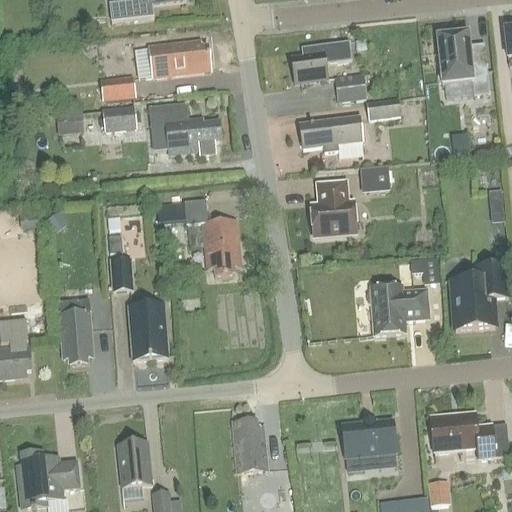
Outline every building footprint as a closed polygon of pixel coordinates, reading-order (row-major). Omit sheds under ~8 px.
[(184,0),(138,0),(139,6),(108,10),(111,27),(153,22),(152,10),(185,6),(184,0)] [(471,72),(470,71),(467,38),(437,41),(442,89),(472,86),(473,100),(489,98),(486,70),(471,72)] [(207,50),(200,50),(199,45),(149,51),(153,81),(203,75),(203,69),(209,69),(207,50)] [(325,66),(353,62),(351,48),(299,55),(301,63),(290,64),(293,89),(328,84),(325,66)] [(365,79),(334,83),(337,103),(367,100),(365,79)] [(100,85),(103,106),(136,102),(134,81),(100,85)] [(20,90),(7,91),(9,112),(22,110),(20,90)] [(399,105),(366,109),(368,125),(401,121),(399,105)] [(187,108),(148,112),(150,134),(166,132),(168,153),(169,158),(196,156),(198,160),(213,158),(211,146),(221,145),(218,125),(202,127),(201,122),(188,124),(187,108)] [(105,137),(137,133),(135,110),(102,113),(105,137)] [(64,114),(63,136),(88,137),(89,115),(64,114)] [(302,155),(323,153),(323,158),(337,157),(336,151),(362,147),(359,122),(299,130),(302,155)] [(361,198),(388,196),(386,173),(359,175),(361,198)] [(345,209),(343,189),(318,191),(320,212),(310,212),(313,242),(355,238),(353,209),(345,209)] [(501,195),(489,196),(490,208),(502,206),(501,195)] [(184,215),(186,228),(200,227),(205,274),(213,274),(214,282),(234,280),(233,273),(242,272),(237,223),(207,226),(205,203),(156,208),(157,218),(184,215)] [(38,218),(19,220),(20,233),(39,231),(38,218)] [(119,222),(107,223),(108,235),(120,234),(119,222)] [(122,240),(109,241),(110,259),(123,258),(122,240)] [(132,264),(111,266),(113,298),(135,297),(132,264)] [(422,265),(411,266),(412,279),(423,278),(422,265)] [(454,336),(493,333),(491,305),(507,303),(505,270),(473,272),(473,284),(450,286),(454,336)] [(401,292),(369,294),(369,297),(366,301),(367,309),(370,311),(373,342),(405,339),(404,327),(428,326),(426,296),(402,297),(401,292)] [(87,304),(57,306),(59,321),(60,321),(63,364),(68,363),(69,370),(86,369),(86,362),(92,361),(87,304)] [(131,366),(167,363),(163,309),(127,312),(131,366)] [(25,324),(0,326),(0,341),(1,348),(9,347),(10,352),(26,350),(26,345),(28,345),(25,324)] [(10,352),(0,352),(0,383),(27,381),(26,375),(31,375),(29,350),(26,350),(10,352)] [(474,418),(429,423),(433,458),(476,454),(478,465),(494,463),(494,462),(509,460),(506,428),(491,430),(491,431),(476,432),(474,418)] [(237,478),(266,475),(261,429),(256,429),(255,423),(239,425),(239,430),(233,431),(237,478)] [(360,428),(344,430),(347,462),(395,457),(392,425),(376,427),(375,425),(360,427),(360,428)] [(118,449),(121,481),(122,492),(154,489),(150,446),(118,449)] [(17,469),(18,481),(20,511),(25,511),(48,510),(47,504),(64,502),(63,492),(79,490),(77,465),(60,467),(59,461),(43,462),(42,455),(19,457),(20,469),(17,469)] [(447,486),(427,488),(430,511),(449,509),(447,486)] [(170,497),(151,499),(152,511),(181,511),(180,506),(171,507),(170,497)] [(428,511),(428,502),(412,504),(412,511),(428,511)]
